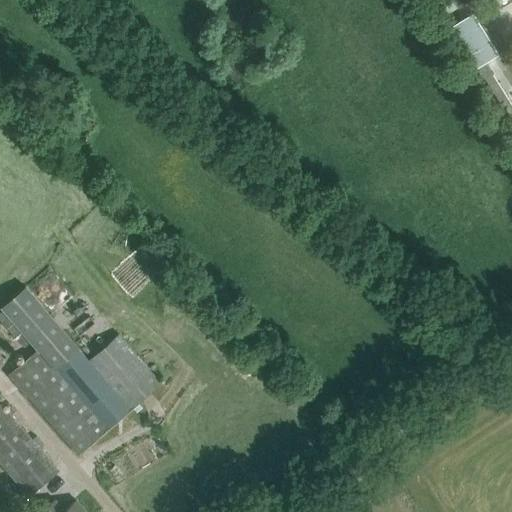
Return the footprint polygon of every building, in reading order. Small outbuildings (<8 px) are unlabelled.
[(511,0),(508,0),(495,7),(511,40),(511,39),(511,0)] [(499,53),(471,8),(450,21),(478,66),(499,53)] [(86,359),(77,348),(24,284),(0,304),(0,308),(2,311),(0,312),(0,321),(22,348),(30,341),(37,348),(8,373),(78,453),(159,382),(117,333),(86,359)] [(57,470),(0,404),(0,462),(28,495),(57,470)] [(86,511),(75,498),(62,509),(54,499),(38,511),(86,511)]
